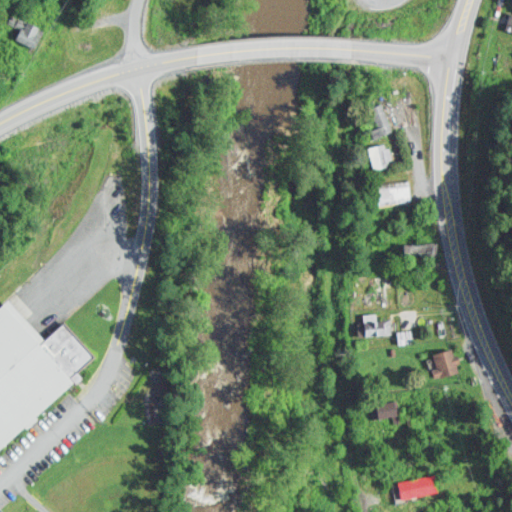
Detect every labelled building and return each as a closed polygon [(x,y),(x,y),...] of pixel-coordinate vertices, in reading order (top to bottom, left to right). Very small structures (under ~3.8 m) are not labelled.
[(31,17),(28,22),(9,14),(1,32),(37,48),(47,25),(31,17)] [(371,127),(373,135),(392,131),(385,100),(371,103),(377,126),(371,127)] [(393,163),(389,141),(365,146),(369,167),(393,163)] [(381,181),(383,203),(415,201),(412,178),(381,181)] [(443,254),(443,240),(407,240),(407,254),(443,254)] [(391,303),(391,273),(376,273),(376,292),(366,292),(366,303),(391,303)] [(0,448),(66,395),(82,368),(94,359),(97,353),(69,319),(46,338),(16,300),(11,297),(0,317),(0,448)] [(365,314),(369,326),(378,323),(375,311),(365,314)] [(432,371),(444,381),(464,358),(448,345),(435,360),(439,363),(432,371)] [(401,415),(399,397),(373,400),(375,418),(401,415)] [(441,491),(438,473),(394,481),(397,498),(441,491)]
